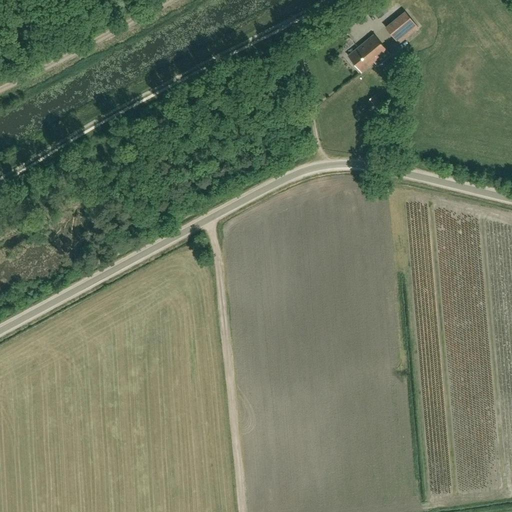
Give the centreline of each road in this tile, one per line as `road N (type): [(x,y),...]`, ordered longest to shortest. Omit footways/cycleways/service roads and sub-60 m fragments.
road 1 (track): [(511,216),(340,179),(314,184),(228,229),(251,511)]
road 2 (unclassified): [(511,200),(362,165),(308,169),(0,331)]
road 3 (track): [(332,0),(0,185)]
road 4 (track): [(166,0),(0,88)]
